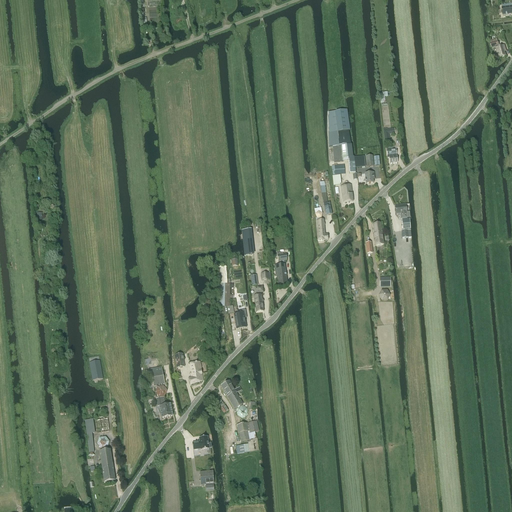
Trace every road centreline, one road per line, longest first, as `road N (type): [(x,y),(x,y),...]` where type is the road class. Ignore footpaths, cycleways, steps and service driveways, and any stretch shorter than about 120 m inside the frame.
road 1 (tertiary): [(116,511),(221,368),(367,206),(461,130),(511,65)]
road 2 (track): [(0,144),(115,71),(295,0)]
